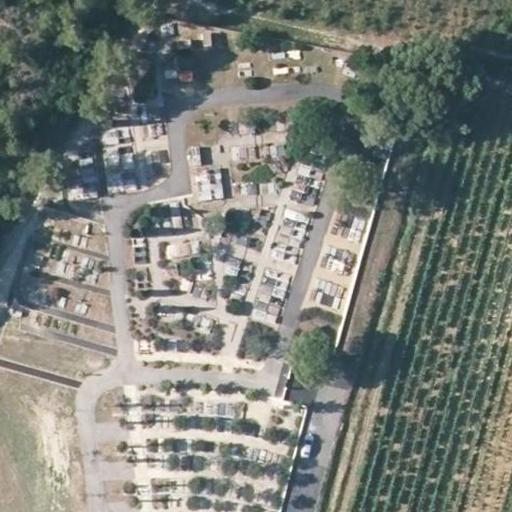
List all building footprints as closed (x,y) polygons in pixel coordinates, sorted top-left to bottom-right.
[(194,80),(192,61),(178,63),(179,82),(194,80)] [(131,99),(112,101),(114,126),(102,127),(106,192),(137,190),(131,99)] [(194,172),(197,203),(223,201),(221,170),(194,172)] [(239,199),(274,192),(272,180),(237,188),(239,199)] [(197,243),(163,242),(163,257),(197,258),(197,243)] [(197,259),(196,280),(210,281),(210,259),(197,259)]
